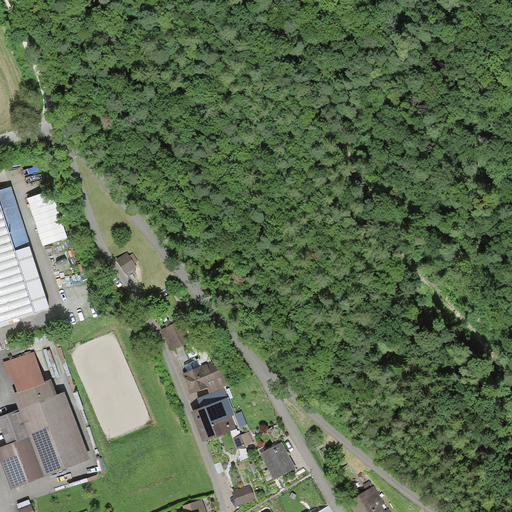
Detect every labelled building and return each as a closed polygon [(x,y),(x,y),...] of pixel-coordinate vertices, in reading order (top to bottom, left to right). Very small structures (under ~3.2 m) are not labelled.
[(0,322),(47,308),(9,189),(0,191),(0,322)] [(50,194),(28,201),(42,245),(64,238),(50,194)] [(117,260),(124,272),(133,267),(132,265),(127,258),(126,255),(117,260)] [(180,314),(170,296),(160,302),(170,319),(180,314)] [(189,342),(180,323),(162,331),(171,350),(189,342)] [(10,487),(90,458),(65,391),(57,394),(52,378),(45,381),(35,352),(4,363),(9,378),(12,377),(18,393),(14,395),(19,409),(0,415),(0,426),(6,444),(0,446),(0,459),(6,475),(10,487)] [(216,361),(184,374),(192,394),(204,389),(202,384),(222,376),(216,361)] [(201,410),(225,400),(221,390),(197,399),(201,410)] [(201,410),(193,413),(204,441),(244,425),(240,414),(232,417),(225,400),(201,410)] [(233,439),(237,449),(250,443),(247,434),(233,439)] [(280,446),(262,455),(273,479),(292,469),(280,446)] [(361,487),(364,492),(371,488),(367,483),(361,487)] [(233,494),(238,506),(255,500),(250,488),(233,494)] [(364,492),(350,501),(356,511),(382,511),(384,511),(371,488),(364,492)] [(204,511),(200,500),(182,506),(184,511),(204,511)]
